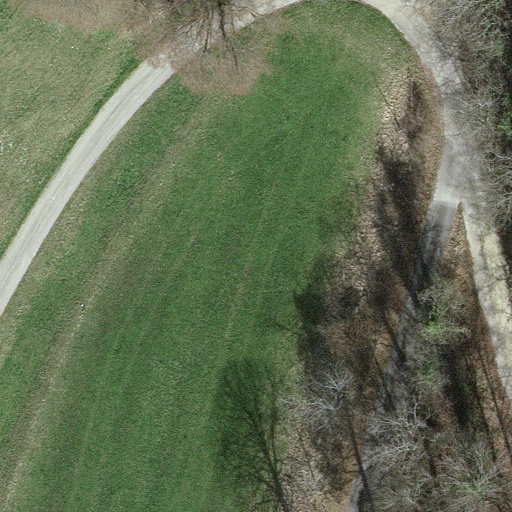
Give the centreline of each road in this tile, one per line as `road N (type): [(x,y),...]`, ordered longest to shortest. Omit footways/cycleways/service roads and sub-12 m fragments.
road 1 (track): [(343,511),(420,175),(437,58)]
road 2 (track): [(271,0),(163,53),(33,215),(0,275)]
road 3 (track): [(511,376),(437,58)]
